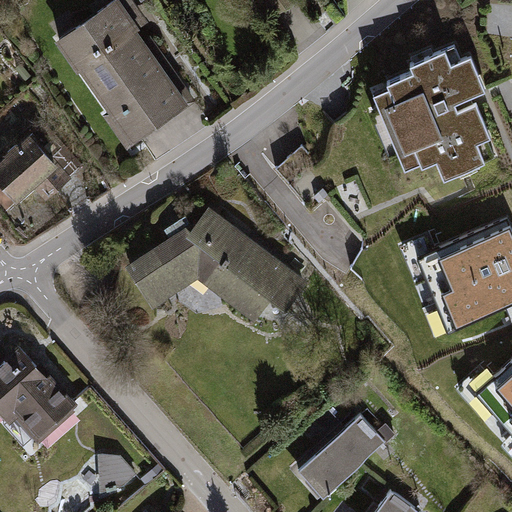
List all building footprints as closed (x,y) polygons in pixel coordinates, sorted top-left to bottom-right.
[(130,0),(114,0),(60,39),(80,67),(84,64),(95,57),(126,101),(115,108),(107,114),(126,142),(159,119),(160,121),(192,99),(173,73),(167,77),(157,64),(164,59),(148,37),(142,42),(133,29),(139,26),(134,19),(140,14),(130,0)] [(264,0),(274,13),(291,0),(264,0)] [(380,105),(386,103),(405,148),(398,151),(399,152),(405,167),(421,160),(422,164),(437,158),(444,177),(494,156),(487,138),(491,136),(476,101),(467,104),(465,98),(486,89),(471,54),(461,59),(455,44),(410,63),(413,70),(387,80),(389,85),(374,91),(380,105)] [(84,64),(115,108),(126,101),(95,57),(84,64)] [(167,77),(173,73),(164,59),(157,64),(167,77)] [(386,103),(380,105),(370,109),(390,156),(399,152),(398,151),(405,148),(386,103)] [(35,141),(51,159),(66,146),(47,123),(34,134),(38,138),(35,141)] [(8,154),(0,160),(0,178),(16,197),(33,182),(41,175),(54,189),(68,177),(51,159),(35,141),(38,138),(34,134),(32,132),(19,145),(14,144),(8,150),(8,154)] [(41,175),(33,182),(46,196),(54,189),(41,175)] [(304,282),(209,209),(197,226),(195,224),(130,265),(152,300),(198,271),(233,297),(232,299),(254,317),(272,294),(286,305),(304,282)] [(511,225),(509,219),(421,257),(453,330),(511,305),(511,225)] [(50,380),(19,346),(0,363),(0,402),(2,401),(5,404),(5,414),(8,418),(14,413),(19,409),(39,431),(70,404),(73,402),(51,378),(50,380)] [(511,400),(511,378),(501,388),(511,400)] [(74,410),(70,404),(39,431),(19,409),(14,413),(38,442),(74,410)] [(386,439),(361,411),(299,467),(324,494),(326,492),(328,495),(337,487),(334,485),(386,439)] [(118,481),(117,455),(102,453),(105,486),(118,481)] [(117,455),(118,481),(105,486),(107,490),(118,486),(118,484),(124,482),(135,472),(120,455),(117,455)] [(420,511),(421,511),(392,488),(373,511),(420,511)]
